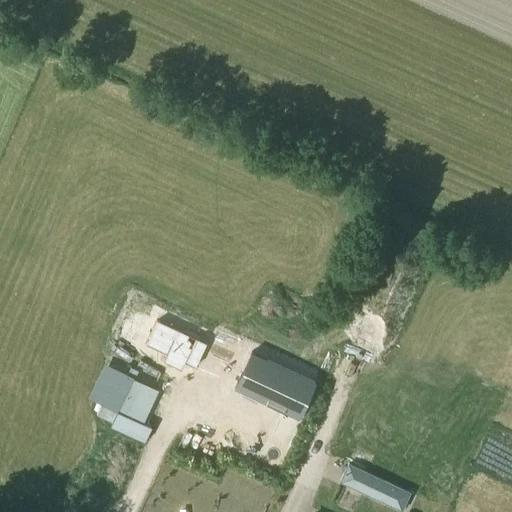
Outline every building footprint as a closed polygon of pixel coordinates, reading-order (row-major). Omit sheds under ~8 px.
[(208,340),(158,316),(146,341),(166,351),(163,358),(183,367),(186,360),(197,365),(208,340)] [(296,376),(280,411),(305,423),(322,387),(296,376)] [(355,409),(334,454),(422,495),(443,450),(355,409)] [(238,439),(211,510),(201,506),(199,511),(273,511),(293,460),(238,439)] [(168,511),(188,459),(152,446),(127,511),(168,511)] [(395,511),(404,495),(343,466),(334,483),(395,511)]
